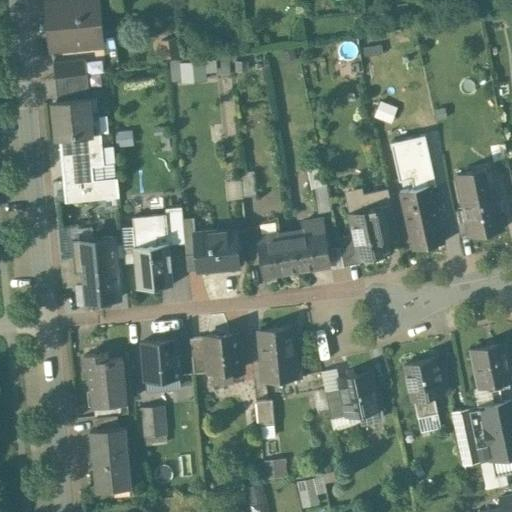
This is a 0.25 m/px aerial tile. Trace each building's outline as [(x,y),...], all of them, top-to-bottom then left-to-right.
[(98,0),(74,0),(46,3),(48,22),(51,22),(53,47),(50,47),(50,49),(103,44),(98,0)] [(174,38),(160,40),(163,58),(176,56),(174,38)] [(241,41),(227,43),(228,53),(243,51),(241,41)] [(85,58),(53,61),(54,78),(86,73),(85,58)] [(208,79),(207,58),(171,60),(172,81),(208,79)] [(86,73),(54,78),(57,101),(89,97),(87,73),(86,73)] [(89,97),(57,101),(65,184),(73,183),(86,182),(86,180),(83,158),(95,157),(91,116),(98,116),(96,97),(89,97)] [(393,121),(398,108),(384,103),(379,116),(393,121)] [(425,134),(391,142),(399,180),(411,178),(414,188),(426,185),(429,185),(432,184),(432,186),(436,185),(425,134)] [(490,166),(457,173),(462,197),(495,190),(490,166)] [(252,172),(240,173),(243,197),(255,195),(252,172)] [(116,177),(86,180),(86,182),(73,183),(74,201),(118,196),(116,177)] [(426,185),(414,188),(406,190),(400,191),(413,249),(444,242),(432,186),(432,184),(429,185),(426,185)] [(326,187),(313,190),(318,214),(332,211),(326,187)] [(360,210),(349,212),(353,234),(358,259),(360,259),(368,257),(368,260),(381,258),(380,254),(390,252),(386,233),(395,231),(396,238),(399,237),(388,187),(357,194),(360,210)] [(495,190),(462,197),(465,209),(470,233),(470,235),(503,228),(495,190)] [(465,209),(455,211),(460,235),(470,233),(465,209)] [(236,228),(194,232),(197,268),(199,268),(198,267),(219,265),(219,266),(239,265),(236,228)] [(325,231),(306,234),(305,229),(291,231),(297,270),(331,265),(325,231)] [(259,241),(258,241),(264,275),(297,270),(291,231),(279,233),(277,233),(278,238),(259,241)] [(279,231),(258,235),(259,241),(278,238),(277,233),(279,233),(279,231)] [(353,234),(338,238),(344,266),(360,262),(360,259),(358,259),(353,234)] [(113,237),(80,240),(80,238),(71,239),(73,257),(74,263),(80,262),(82,283),(82,284),(78,284),(80,302),(119,298),(115,258),(115,257),(114,257),(114,244),(113,237)] [(124,257),(123,243),(114,244),(115,257),(115,258),(124,257)] [(169,243),(134,247),(138,287),(173,283),(169,243)] [(80,262),(74,263),(73,257),(60,258),(63,286),(78,284),(82,283),(80,262)] [(291,327),(259,330),(264,382),(301,378),(299,360),(294,360),(291,327)] [(237,332),(205,335),(205,336),(208,372),(211,372),(212,384),(233,382),(232,370),(240,369),(237,332)] [(205,336),(189,338),(193,373),(208,372),(205,336)] [(176,337),(141,340),(146,392),(181,388),(176,337)] [(503,343),(471,349),(479,387),(498,384),(510,381),(503,343)] [(121,357),(107,359),(106,353),(108,353),(108,352),(84,355),(85,366),(89,366),(93,404),(125,402),(121,357)] [(434,357),(403,364),(411,400),(414,399),(418,416),(437,412),(433,395),(449,391),(444,368),(437,370),(434,357)] [(370,371),(338,378),(340,387),(346,414),(381,407),(377,386),(373,386),(370,371)] [(498,384),(479,387),(473,388),(477,408),(502,403),(498,384)] [(340,387),(325,390),(331,418),(346,414),(340,387)] [(271,400),(255,401),(258,427),(274,425),(271,400)] [(477,408),(467,410),(478,459),(511,452),(511,400),(502,403),(477,408)] [(125,402),(93,404),(94,416),(127,413),(126,402),(125,402)] [(162,406),(140,408),(143,436),(165,434),(162,406)] [(467,408),(452,412),(463,464),(478,460),(467,410),(467,408)] [(125,426),(90,430),(95,490),(131,486),(125,426)] [(290,474),(288,457),(269,459),(271,477),(290,474)] [(304,506),(320,503),(316,476),(300,479),(304,506)] [(263,483),(247,486),(252,505),(267,501),(263,483)] [(511,511),(511,494),(506,495),(498,497),(500,508),(500,511),(511,511)]
